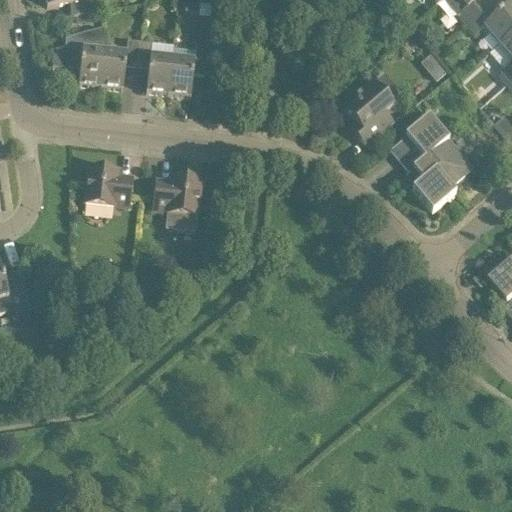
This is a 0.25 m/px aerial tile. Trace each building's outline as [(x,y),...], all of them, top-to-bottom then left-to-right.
[(82,0),(44,0),(46,10),(69,7),(71,19),(98,15),(96,3),(83,5),(82,0)] [(480,0),(455,0),(466,11),(457,19),(466,29),(486,11),(478,2),(480,0)] [(494,21),(486,11),(466,29),(474,39),(483,32),(498,49),(511,36),(511,6),(494,21)] [(78,89),(100,92),(104,55),(103,55),(104,40),(102,31),(64,41),(63,50),(49,54),(51,70),(79,73),(78,89)] [(511,36),(498,49),(511,65),(501,76),(509,86),(511,83),(511,36)] [(136,72),(139,45),(127,44),(125,57),(104,55),(100,92),(122,94),(124,71),(136,72)] [(145,96),(167,99),(171,62),(150,60),(151,46),(139,45),(136,72),(148,73),(145,96)] [(193,64),(171,62),(167,99),(190,101),(192,78),(204,80),(207,52),(195,51),(193,64)] [(37,65),(38,79),(47,78),(46,64),(37,65)] [(443,80),(437,72),(428,78),(435,87),(443,80)] [(392,110),(373,87),(343,112),(355,126),(349,130),(366,150),(392,128),(383,117),(392,110)] [(206,103),(219,104),(221,89),(207,88),(206,103)] [(422,183),(411,192),(432,216),(455,197),(450,190),(470,173),(446,145),(448,143),(428,119),(405,138),(424,161),(412,171),(422,183)] [(511,131),(503,121),(493,129),(502,139),(511,131)] [(511,148),(511,131),(502,139),(511,149),(511,148)] [(84,207),(128,212),(132,181),(110,179),(111,174),(88,171),(84,207)] [(165,232),(174,233),(194,235),(196,220),(197,220),(201,184),(178,181),(177,186),(156,184),(152,214),(166,216),(165,232)] [(511,263),(488,284),(504,303),(498,308),(511,323),(511,263)] [(202,281),(203,269),(191,268),(190,280),(202,281)] [(0,317),(9,315),(11,324),(28,320),(24,306),(17,281),(3,285),(0,273),(0,317)] [(30,349),(34,362),(47,359),(44,345),(30,349)]
